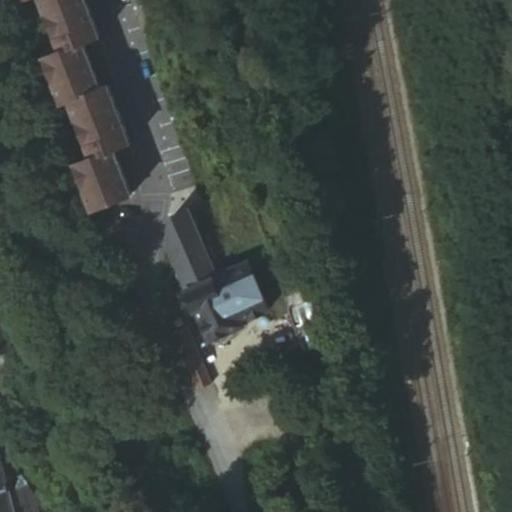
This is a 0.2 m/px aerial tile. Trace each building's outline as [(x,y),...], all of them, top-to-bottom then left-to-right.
[(48,0),(65,46),(49,52),(69,100),(76,98),(93,142),(129,129),(112,86),(105,88),(85,39),(75,43),(71,32),(97,23),(88,0),(48,0)] [(71,32),(75,43),(101,33),(97,23),(71,32)] [(93,142),(97,152),(117,144),(132,140),(129,129),(93,142)] [(136,193),(117,144),(81,158),(100,206),(136,193)] [(188,211),(178,216),(184,233),(172,238),(194,288),(217,277),(188,211)] [(217,277),(194,288),(190,291),(199,312),(202,311),(213,337),(210,339),(212,342),(250,324),(249,322),(245,323),(244,323),(244,321),(271,309),(249,263),(217,277)] [(0,349),(8,347),(15,345),(1,291),(0,290),(0,349)] [(8,347),(0,349),(0,363),(12,361),(8,347)] [(198,353),(179,361),(193,391),(211,382),(198,353)] [(12,361),(0,363),(0,380),(2,382),(17,378),(12,361)] [(3,455),(0,455),(0,487),(10,485),(3,455)] [(49,511),(23,477),(19,492),(24,511),(49,511)] [(0,487),(0,511),(17,511),(10,485),(0,487)]
